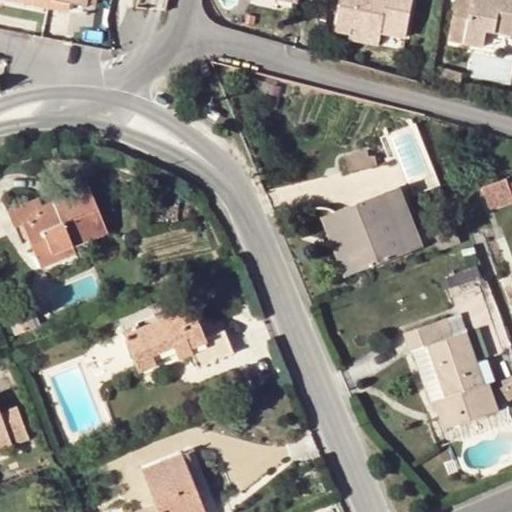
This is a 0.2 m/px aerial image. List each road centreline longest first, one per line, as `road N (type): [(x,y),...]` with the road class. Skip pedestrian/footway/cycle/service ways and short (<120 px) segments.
road 1 (residential): [(375,511),(235,191)]
road 2 (residential): [(511,121),(214,43),(181,45)]
road 3 (residential): [(235,191),(197,141),(113,97)]
road 4 (residential): [(98,126),(164,149),(235,191)]
